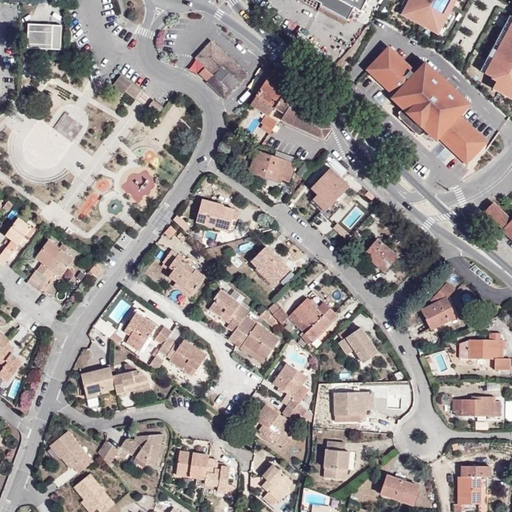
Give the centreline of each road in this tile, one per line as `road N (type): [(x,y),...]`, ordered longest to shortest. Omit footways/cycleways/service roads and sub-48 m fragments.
road 1 (residential): [(202,160),(316,243),(380,308),(423,388),(430,423)]
road 2 (primary): [(424,192),(231,0)]
road 3 (residential): [(117,273),(75,339),(6,511)]
road 4 (primary): [(195,0),(272,55),(328,110),(375,175)]
road 5 (residential): [(117,273),(213,338),(243,380)]
road 6 (unclassified): [(146,33),(149,64),(201,92),(211,107),(202,160)]
road 7 (primary): [(375,175),(427,223),(502,269)]
road 8 (residential): [(202,160),(117,273)]
